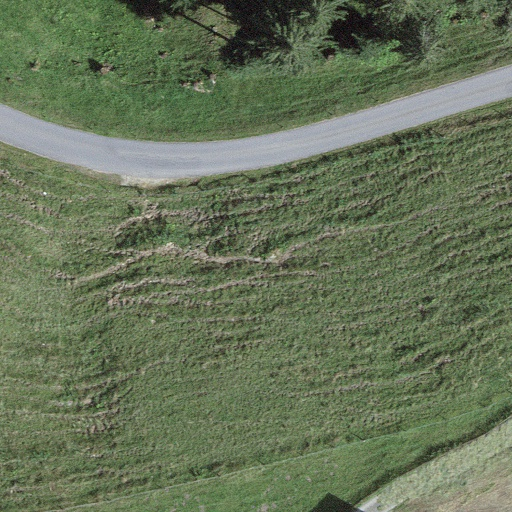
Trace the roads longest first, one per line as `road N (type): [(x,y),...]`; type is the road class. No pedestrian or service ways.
road 1 (unclassified): [(0,123),(92,154),(190,158),(299,143),(511,79)]
road 2 (track): [(511,432),(373,511)]
